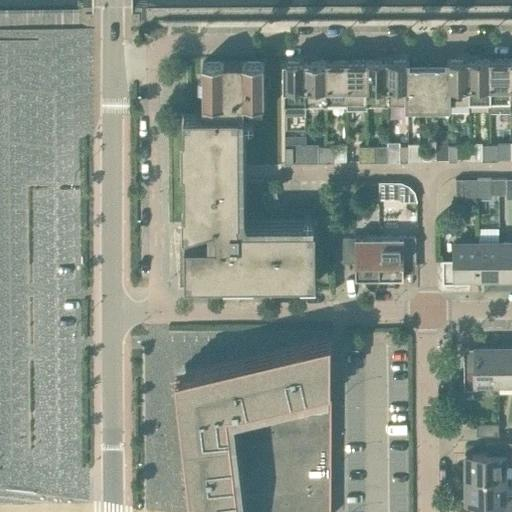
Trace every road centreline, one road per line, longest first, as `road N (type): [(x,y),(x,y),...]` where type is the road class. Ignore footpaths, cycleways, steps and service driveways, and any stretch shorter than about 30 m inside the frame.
road 1 (residential): [(151,66),(165,44),(181,40),(511,37)]
road 2 (residential): [(155,311),(426,308)]
road 3 (residential): [(151,66),(155,311)]
road 4 (tertiary): [(113,312),(109,69)]
road 5 (residential): [(429,511),(426,308)]
road 6 (tertiary): [(114,511),(113,312)]
road 7 (residential): [(377,511),(377,343)]
